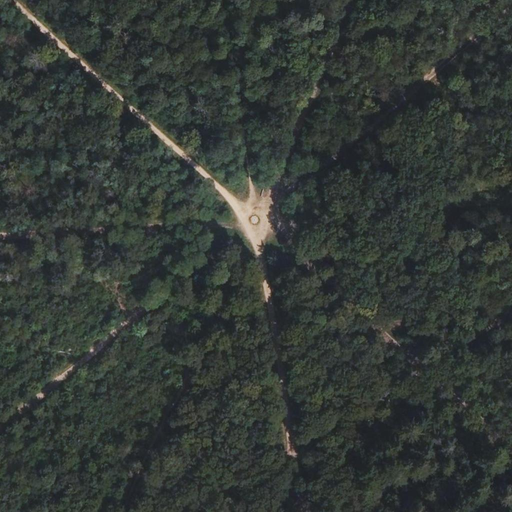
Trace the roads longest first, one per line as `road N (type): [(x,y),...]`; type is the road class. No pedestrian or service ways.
road 1 (unknown): [(254,220),(511,452)]
road 2 (track): [(254,220),(511,7)]
road 3 (track): [(254,220),(10,0)]
road 4 (unknown): [(0,428),(254,220)]
road 5 (track): [(254,220),(128,511)]
road 6 (track): [(254,220),(511,206)]
road 7 (track): [(0,234),(254,220)]
road 8 (track): [(291,469),(442,393),(511,343)]
road 9 (track): [(254,220),(291,469)]
road 10 (unknown): [(355,0),(254,220)]
road 11 (unknown): [(221,0),(254,220)]
